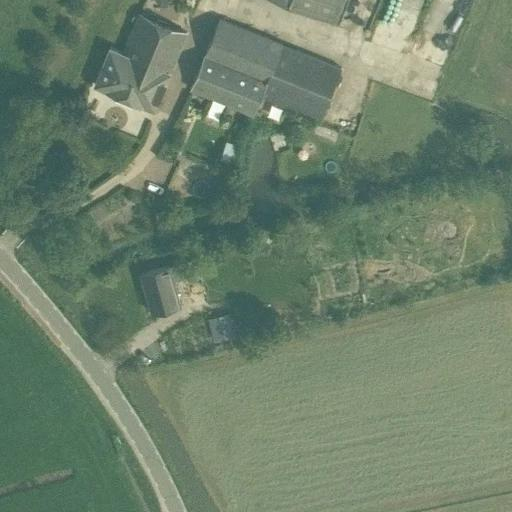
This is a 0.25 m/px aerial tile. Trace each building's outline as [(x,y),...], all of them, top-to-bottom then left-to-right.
[(343,0),(283,0),(335,21),(343,0)] [(95,85),(156,109),(187,31),(139,11),(123,50),(111,45),(95,85)] [(267,80),(261,95),(320,118),(341,66),(219,17),(204,55),(267,80)] [(192,84),(255,110),(261,95),(267,80),(204,55),(192,84)] [(203,280),(197,256),(171,263),(173,271),(182,269),(186,285),(203,280)] [(152,312),(182,304),(173,271),(171,263),(141,271),(152,312)] [(236,333),(231,313),(211,318),(216,338),(236,333)]
